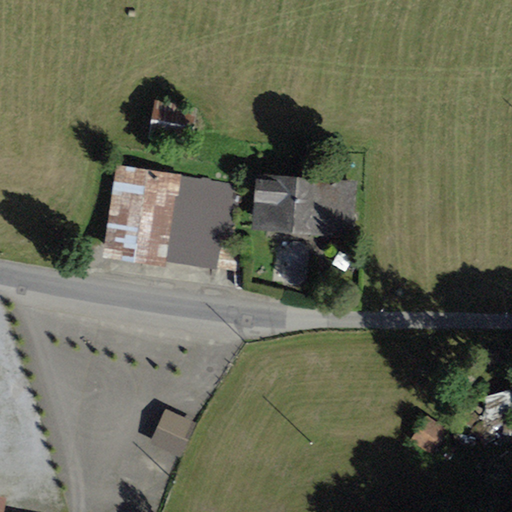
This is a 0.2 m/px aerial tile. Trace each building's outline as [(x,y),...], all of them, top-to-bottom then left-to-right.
[(190,147),(196,108),(153,101),(146,139),(190,147)] [(234,204),(237,187),(121,169),(109,249),(239,269),(244,238),(232,236),(237,205),(234,204)] [(352,236),(355,179),(254,174),(251,231),(352,236)] [(487,415),(511,411),(511,390),(484,394),(487,415)] [(180,458),(196,423),(164,409),(148,444),(180,458)] [(435,455),(450,427),(424,413),(409,441),(435,455)]
